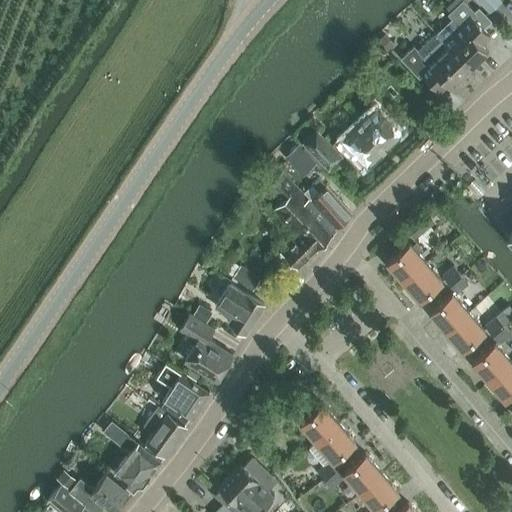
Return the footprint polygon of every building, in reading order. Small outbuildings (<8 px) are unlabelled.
[(462,24),(444,40),(471,69),(490,51),(475,35),(483,27),(471,15),(474,13),(474,12),(463,0),(462,0),(450,12),(462,24)] [(479,0),(490,11),(502,0),(479,0)] [(483,27),(491,19),(479,7),(474,12),(474,13),(471,15),(483,27)] [(476,74),(471,69),(444,40),(437,33),(419,50),(414,45),(401,58),(419,77),(423,74),(440,92),(449,83),(457,92),(476,74)] [(385,34),(379,40),(388,50),(394,44),(385,34)] [(511,45),(499,36),(494,44),(508,54),(511,48),(511,45)] [(369,166),(403,133),(379,108),(344,141),(369,166)] [(317,130),(303,143),(329,170),(343,157),(317,130)] [(316,163),(300,146),(293,153),(308,171),(316,163)] [(268,186),(283,203),(275,210),(299,236),(283,251),(298,267),(337,231),(283,173),(268,186)] [(327,185),(323,189),(312,199),(339,229),(354,214),(327,185)] [(407,230),(415,239),(433,224),(425,215),(407,230)] [(388,261),(404,280),(425,262),(409,243),(388,261)] [(441,280),(425,262),(404,280),(420,299),(441,280)] [(452,283),(463,274),(456,265),(445,274),(452,283)] [(254,291),(261,279),(241,266),(234,278),(254,291)] [(463,274),(452,283),(459,291),(470,282),(463,274)] [(230,323),(247,334),(248,335),(266,307),(248,295),(247,296),(231,286),(217,306),(234,317),(230,323)] [(431,311),(447,329),(468,312),(452,293),(431,311)] [(200,304),(193,315),(206,323),(213,312),(200,304)] [(463,348),(484,330),(490,325),(475,307),(468,312),(447,329),(463,348)] [(489,323),(491,325),(496,332),(507,323),(500,314),(489,323)] [(185,361),(217,381),(233,356),(209,340),(215,330),(191,315),(182,330),(198,340),(185,361)] [(511,328),(507,323),(496,332),(503,340),(511,333),(511,328)] [(474,360),(490,379),(510,361),(494,343),(474,360)] [(506,398),(511,392),(511,363),(510,361),(490,379),(506,398)] [(169,414),(185,426),(190,418),(193,420),(211,394),(166,364),(157,377),(173,388),(164,401),(173,407),(169,414)] [(191,369),(187,375),(196,381),(200,374),(191,369)] [(148,402),(134,392),(126,403),(140,413),(148,402)] [(308,392),(297,401),(304,409),(315,400),(308,392)] [(302,423),(319,442),(340,423),(324,404),(302,423)] [(186,426),(185,426),(169,414),(159,406),(144,426),(154,433),(148,442),(167,456),(186,430),(186,426)] [(144,486),(153,476),(152,475),(163,461),(114,421),(104,433),(126,450),(131,454),(115,474),(135,490),(138,485),(144,486)] [(356,442),(340,423),(319,442),(335,460),(356,442)] [(345,473),(361,492),(382,474),(366,455),(345,473)] [(214,491),(229,507),(232,509),(238,503),(247,511),(259,511),(275,495),(264,484),(273,475),(253,456),(244,464),(242,461),(218,485),(220,486),(214,491)] [(325,477),(336,468),(328,459),(318,469),(325,477)] [(336,468),(325,477),(333,486),(344,477),(336,468)] [(163,505),(189,476),(182,469),(155,498),(163,505)] [(71,490),(79,481),(66,470),(58,479),(71,490)] [(87,505),(86,506),(85,507),(91,511),(101,511),(107,506),(113,511),(130,493),(107,474),(94,490),(82,480),(72,492),(87,505)] [(399,493),(382,474),(361,492),(378,511),(399,493)] [(85,507),(86,506),(62,485),(53,496),(71,511),(85,511),(83,510),(85,507)]
